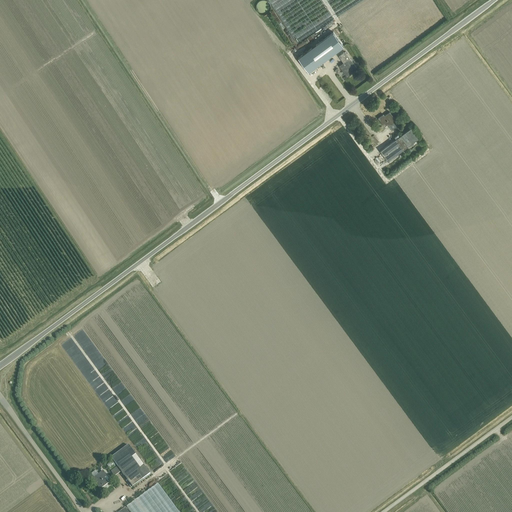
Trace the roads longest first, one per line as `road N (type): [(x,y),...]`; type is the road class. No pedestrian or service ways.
road 1 (unclassified): [(0,364),(493,0)]
road 2 (unclassified): [(511,419),(385,511),(81,511),(0,401)]
